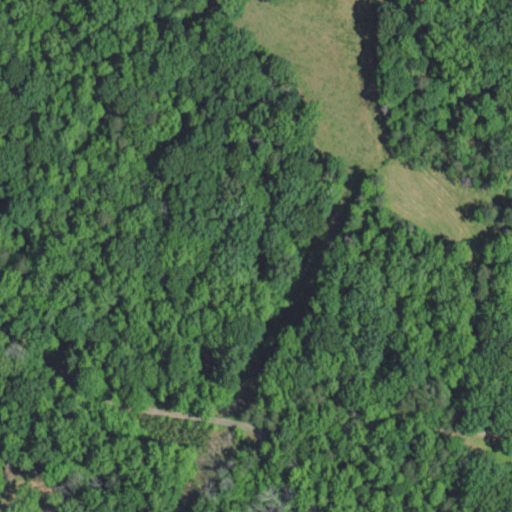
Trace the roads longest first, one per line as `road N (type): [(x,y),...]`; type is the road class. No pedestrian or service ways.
road 1 (track): [(449,426),(476,330),(479,264),(456,210),(386,130),(359,0)]
road 2 (track): [(0,321),(43,336),(113,387),(273,429)]
road 3 (track): [(273,429),(297,411),(364,403),(511,438)]
